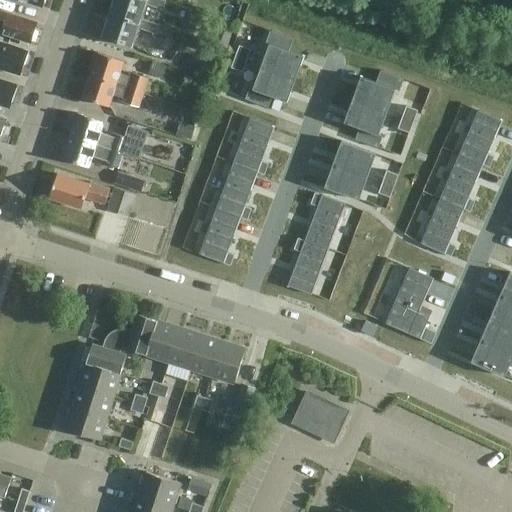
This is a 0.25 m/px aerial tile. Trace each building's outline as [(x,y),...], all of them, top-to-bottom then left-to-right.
[(140,23),(141,19),(146,4),(163,9),(166,1),(164,0),(114,0),(110,13),(140,23)] [(0,26),(3,27),(1,33),(31,43),(38,22),(0,9),(0,26)] [(140,23),(110,13),(102,37),(132,47),(138,28),(166,36),(168,28),(141,19),(140,23)] [(212,42),(226,47),(234,25),(219,20),(212,42)] [(270,43),(261,66),(296,79),(304,56),(290,50),(294,39),(270,30),(266,41),(270,43)] [(0,70),(2,71),(3,69),(21,75),(29,50),(0,41),(0,70)] [(239,45),(235,56),(246,60),(251,49),(239,45)] [(132,78),(120,74),(124,61),(97,52),(90,75),(143,92),(147,79),(133,75),(132,78)] [(235,56),(231,68),(242,72),(246,60),(235,56)] [(162,78),(166,65),(152,61),(148,73),(162,78)] [(249,87),(245,99),(268,107),(272,96),(287,102),(296,79),(261,66),(253,89),(249,87)] [(361,76),(352,99),(387,111),(396,88),(399,90),(403,78),(380,70),(376,81),(361,76)] [(138,108),(143,92),(90,75),(82,97),(109,106),(112,96),(124,100),(123,104),(138,108)] [(0,104),(10,107),(17,85),(0,79),(0,104)] [(352,99),(344,122),(359,127),(355,139),(378,147),(383,136),(379,135),(387,111),(352,99)] [(406,105),(402,117),(413,121),(417,109),(406,105)] [(479,109),(459,154),(482,164),(487,153),(501,119),(479,109)] [(112,134),(101,130),(104,121),(78,113),(70,136),(124,154),(124,153),(139,158),(148,132),(128,125),(125,137),(112,132),(112,134)] [(251,117),(234,163),(257,172),(261,160),(274,126),(251,117)] [(402,117),(398,128),(409,132),(413,121),(402,117)] [(176,135),(190,140),(194,126),(180,122),(176,135)] [(119,168),(124,154),(70,136),(63,158),(89,167),(93,154),(104,158),(102,163),(119,168)] [(342,140),(333,163),(368,176),(377,153),(342,140)] [(487,153),(482,164),(490,167),(494,156),(487,153)] [(459,154),(440,198),(463,208),(468,197),(482,164),(459,154)] [(261,160),(257,172),(265,174),(269,163),(261,160)] [(234,163),(217,208),(240,217),(244,206),(257,172),(234,163)] [(333,163),(325,186),(359,199),(368,176),(333,163)] [(386,170),(382,181),(394,186),(398,174),(386,170)] [(141,192),(145,180),(118,171),(114,183),(141,192)] [(90,182),(89,184),(58,173),(50,197),(82,208),(85,197),(105,204),(110,188),(90,182)] [(382,181),(378,193),(390,197),(394,186),(382,181)] [(136,194),(114,187),(107,209),(129,216),(136,194)] [(315,192),(311,203),(317,206),(322,194),(315,192)] [(317,206),(305,240),(329,248),(345,202),(322,194),(317,206)] [(468,197),(463,208),(470,211),(475,200),(468,197)] [(440,198),(421,243),(444,253),(448,242),(463,208),(440,198)] [(244,206),(240,217),(247,220),(252,209),(244,206)] [(217,208),(200,254),(223,263),(227,251),(240,217),(217,208)] [(298,237),(294,248),(301,251),(305,240),(298,237)] [(301,251),(288,285),(311,293),(329,248),(305,240),(301,251)] [(448,242),(444,253),(451,256),(456,245),(448,242)] [(227,251),(223,263),(230,265),(235,254),(227,251)] [(410,267),(386,323),(420,338),(425,327),(430,315),(419,310),(433,277),(410,267)] [(511,272),(510,272),(501,294),(511,298),(511,272)] [(511,298),(501,294),(491,316),(511,325),(511,298)] [(118,332),(116,333),(122,346),(150,355),(160,321),(139,314),(134,332),(128,331),(126,331),(123,331),(120,331),(118,332)] [(511,325),(491,316),(481,339),(511,352),(511,325)] [(160,321),(150,355),(171,362),(182,328),(160,321)] [(425,327),(420,338),(431,343),(436,331),(425,327)] [(182,328),(171,362),(192,369),(203,335),(182,328)] [(92,343),(87,360),(121,371),(127,354),(120,352),(122,346),(116,333),(115,333),(113,334),(111,336),(109,337),(107,339),(105,341),(104,344),(103,346),(92,343)] [(203,335),(192,369),(213,376),(224,341),(203,335)] [(511,352),(481,339),(471,361),(505,376),(511,359),(511,352)] [(224,341),(213,376),(235,382),(245,348),(224,341)] [(87,360),(79,383),(114,394),(121,371),(87,360)] [(153,380),(149,392),(157,395),(161,383),(153,380)] [(240,382),(234,403),(249,408),(256,387),(240,382)] [(79,383),(72,406),(106,417),(114,394),(79,383)] [(161,383),(157,395),(165,397),(169,385),(161,383)] [(334,444),(350,410),(306,389),(290,423),(334,444)] [(135,393),(133,401),(144,405),(147,397),(135,393)] [(197,394),(193,406),(200,408),(205,396),(197,394)] [(205,396),(200,408),(208,411),(212,399),(205,396)] [(133,401),(130,409),(142,412),(144,405),(133,401)] [(72,406),(65,429),(99,440),(106,417),(72,406)] [(155,406),(150,421),(167,426),(172,411),(155,406)] [(122,438),(119,446),(130,449),(133,441),(122,438)] [(139,493),(173,504),(180,482),(146,471),(139,493)] [(0,494),(5,497),(11,478),(0,474),(0,494)] [(187,490),(207,497),(211,483),(191,477),(187,490)] [(22,488),(18,500),(26,503),(30,491),(22,488)] [(132,511),(170,511),(173,504),(139,493),(132,511)] [(23,511),(26,503),(18,500),(13,511),(23,511)] [(201,511),(204,506),(192,502),(190,509),(197,511),(201,511)]
